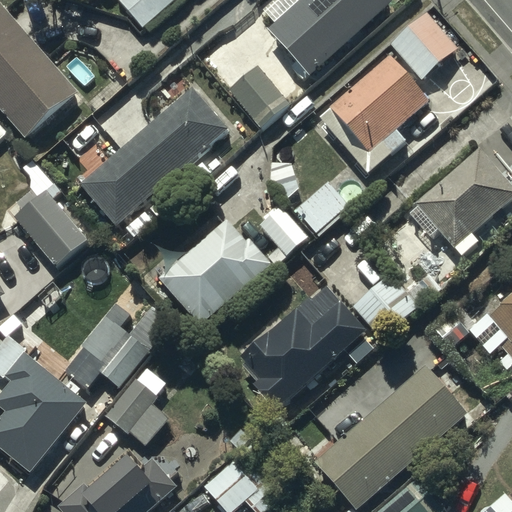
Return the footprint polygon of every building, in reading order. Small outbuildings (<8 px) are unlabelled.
[(177,0),(117,0),(144,31),(178,1),(177,0)] [(311,80),(393,3),(389,0),(304,0),(268,35),(311,80)] [(0,112),(26,142),(78,96),(0,8),(0,112)] [(391,46),(421,83),(459,52),(429,15),(391,46)] [(392,59),(320,120),(367,177),(406,145),(396,133),(430,105),(392,59)] [(257,69),(229,93),(263,132),(291,108),(257,69)] [(81,185),(116,227),(230,132),(195,90),(81,185)] [(511,201),(511,188),(479,152),(417,209),(418,210),(410,218),(430,240),(438,233),(462,259),(478,244),(472,238),(511,201)] [(328,185),(295,212),(318,240),(351,212),(328,185)] [(46,194),(14,220),(55,270),(86,244),(46,194)] [(282,210),(260,229),(286,259),(308,240),(282,210)] [(201,329),(271,267),(249,242),(245,245),(227,224),(159,283),(201,329)] [(393,281),(356,315),(386,348),(424,315),(393,281)] [(258,394),(281,419),(371,341),(333,297),(318,310),(315,307),(245,368),(250,374),(247,377),(261,392),(258,394)] [(511,299),(488,321),(508,342),(500,349),(511,362),(511,299)] [(102,383),(123,400),(177,330),(155,314),(133,342),(124,335),(133,324),(120,314),(69,380),(91,397),(102,383)] [(0,455),(34,482),(90,412),(31,365),(37,358),(22,346),(19,351),(11,345),(5,353),(0,348),(0,382),(7,389),(9,387),(15,392),(0,410),(0,414),(9,421),(0,432),(0,455)] [(354,511),(360,511),(466,417),(423,369),(314,467),(354,511)] [(142,388),(139,386),(110,424),(133,442),(135,440),(150,453),(171,426),(154,413),(162,404),(160,403),(168,392),(150,377),(142,388)] [(204,491),(223,511),(234,511),(244,503),(252,511),(267,511),(296,486),(244,429),(232,440),(244,453),(204,491)] [(58,509),(60,511),(151,511),(177,490),(170,482),(178,475),(174,470),(179,466),(173,459),(169,463),(163,456),(154,463),(145,453),(136,460),(131,454),(115,467),(111,463),(58,509)] [(440,511),(416,482),(379,511),(440,511)] [(511,511),(511,504),(505,498),(489,511),(511,511)]
